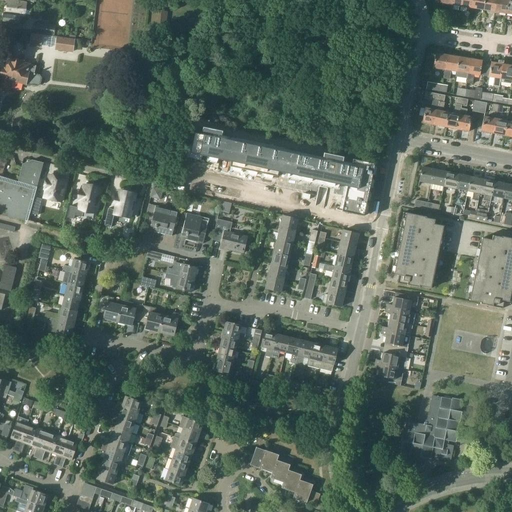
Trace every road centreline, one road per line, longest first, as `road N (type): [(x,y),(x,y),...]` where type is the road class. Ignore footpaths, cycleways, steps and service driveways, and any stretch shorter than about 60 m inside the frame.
road 1 (unclassified): [(351,511),(328,470),(354,325)]
road 2 (unclassified): [(354,325),(398,138)]
road 3 (unclassified): [(0,147),(170,185)]
road 4 (residential): [(72,489),(108,380),(149,345)]
road 5 (tertiary): [(511,469),(428,486),(382,511)]
road 6 (residential): [(149,345),(88,336),(97,271)]
road 7 (residential): [(210,302),(215,261),(138,241)]
